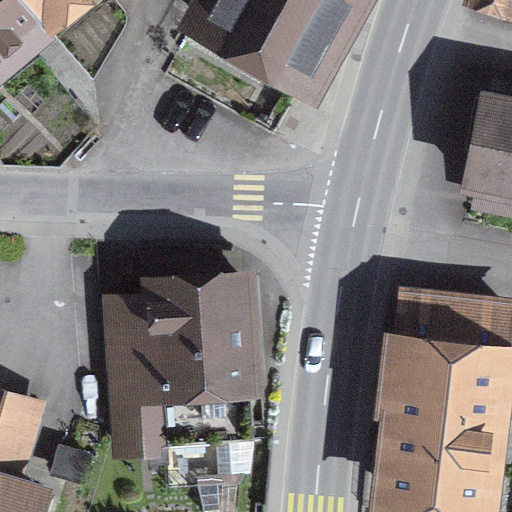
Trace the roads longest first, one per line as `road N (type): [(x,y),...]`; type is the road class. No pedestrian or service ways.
road 1 (residential): [(356,209),(0,195)]
road 2 (secondary): [(314,511),(356,209)]
road 3 (secondary): [(356,209),(414,0)]
